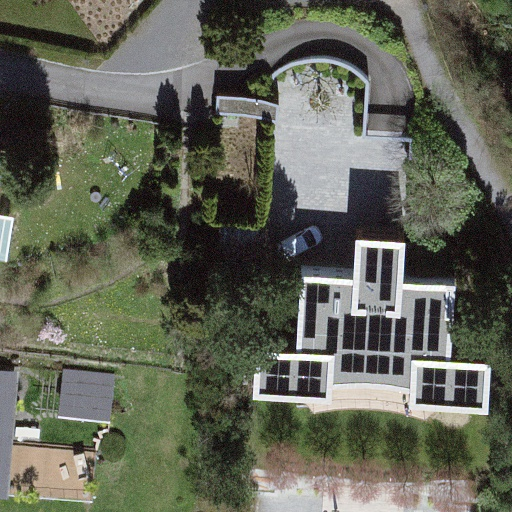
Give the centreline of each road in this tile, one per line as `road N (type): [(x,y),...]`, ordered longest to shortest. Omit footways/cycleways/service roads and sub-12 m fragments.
road 1 (residential): [(216,91),(134,93),(0,68)]
road 2 (track): [(430,83),(511,215)]
